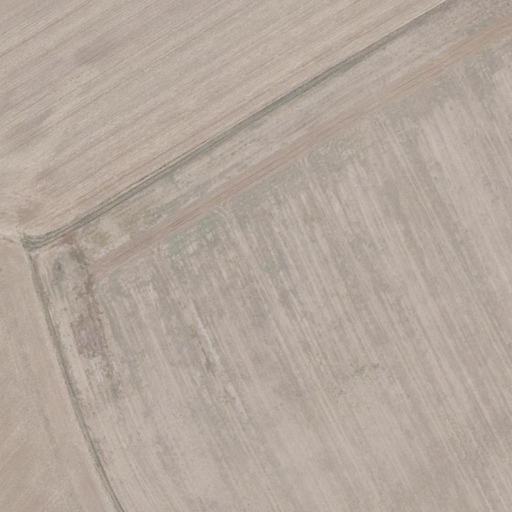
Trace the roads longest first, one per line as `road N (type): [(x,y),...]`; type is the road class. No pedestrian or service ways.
road 1 (track): [(28,253),(469,0)]
road 2 (track): [(331,79),(511,437)]
road 3 (track): [(0,195),(28,253),(46,343),(121,511)]
